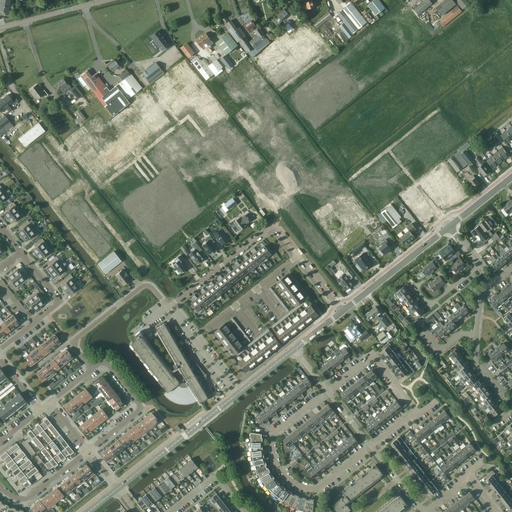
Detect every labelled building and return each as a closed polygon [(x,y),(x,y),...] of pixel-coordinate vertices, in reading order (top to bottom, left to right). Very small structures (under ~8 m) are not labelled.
[(12,0),(0,0),(0,3),(0,2),(0,10),(3,11),(3,13),(7,14),(8,9),(12,9),(12,7),(13,6),(12,6),(13,4),(11,4),(12,0)] [(306,2),(308,9),(307,9),(308,14),(313,12),(311,8),(314,7),(314,5),(316,5),(316,2),(313,3),(312,0),(306,2)] [(378,0),(374,0),(368,6),(376,16),(385,8),(378,0)] [(429,0),(425,0),(414,9),(418,15),(433,3),(429,0)] [(452,0),(444,0),(421,19),(428,27),(456,4),(452,0)] [(454,0),(462,9),(470,3),(468,0),(454,0)] [(355,36),(370,24),(351,3),(337,14),(344,23),(339,26),(333,18),(317,31),(334,52),(354,36),(355,36)] [(457,5),(438,21),(443,27),(462,11),(457,5)] [(277,15),(279,17),(276,19),(280,23),(282,20),(289,15),(284,9),(277,15)] [(315,30),(332,17),(328,11),(310,25),(315,30)] [(364,16),(369,22),(372,20),(367,13),(364,16)] [(245,25),(250,32),(251,32),(254,30),(258,36),(250,42),(239,27),(237,29),(231,20),(228,22),(225,25),(224,25),(237,42),(239,42),(247,53),(248,52),(252,58),(270,42),(267,39),(259,26),(257,27),(252,21),(245,25)] [(158,31),(151,36),(153,40),(154,40),(153,41),(155,45),(156,44),(159,47),(161,50),(168,45),(158,31)] [(206,33),(201,37),(210,48),(212,47),(208,42),(211,40),(209,37),(209,36),(209,35),(208,35),(208,34),(207,34),(207,33),(206,33)] [(216,43),(225,55),(226,55),(238,46),(228,33),(216,43)] [(210,48),(201,37),(196,40),(201,47),(204,45),(208,50),(210,48)] [(187,43),(181,48),(189,57),(194,53),(187,43)] [(233,65),(226,55),(225,55),(220,59),(228,69),(233,65)] [(193,63),(206,80),(214,74),(208,66),(203,59),(202,60),(199,58),(193,63)] [(216,76),(224,69),(217,59),(208,66),(214,74),(216,76)] [(106,66),(109,70),(110,69),(112,71),(116,68),(119,70),(121,68),(118,65),(120,63),(118,61),(115,63),(114,61),(111,64),(110,62),(106,66)] [(142,73),(150,84),(164,73),(156,62),(142,73)] [(130,74),(126,70),(119,76),(122,81),(130,74)] [(107,87),(106,87),(96,74),(92,77),(87,71),(81,76),(113,116),(129,103),(116,86),(110,91),(107,87)] [(118,84),(124,92),(129,98),(142,88),(131,74),(130,74),(122,81),(118,84)] [(61,90),(63,92),(68,89),(69,91),(70,90),(72,88),(67,82),(66,83),(63,79),(56,85),(61,90)] [(45,96),(47,94),(43,89),(41,91),(36,84),(29,89),(36,98),(42,93),(45,96)] [(72,88),(70,90),(78,99),(83,95),(75,86),(72,88)] [(9,95),(0,102),(0,110),(1,112),(5,108),(8,111),(11,109),(9,105),(10,104),(11,105),(14,102),(15,103),(18,101),(14,96),(11,98),(9,95)] [(76,121),(78,124),(85,118),(79,110),(79,111),(78,111),(77,111),(77,112),(76,113),(80,118),(76,121)] [(0,130),(11,122),(5,115),(0,119),(0,130)] [(25,147),(45,131),(38,123),(19,138),(25,147)] [(500,136),(506,143),(507,144),(510,141),(510,140),(511,138),(506,131),(506,130),(503,133),(503,134),(500,136)] [(475,162),(465,150),(470,146),(467,142),(457,150),(470,166),(475,162)] [(503,147),(502,147),(499,149),(500,150),(498,152),(503,159),(504,160),(507,158),(506,157),(509,155),(503,147)] [(492,156),(498,164),(498,165),(501,162),(501,161),(503,159),(498,152),(497,151),(494,154),(495,155),(492,156)] [(458,152),(448,160),(457,172),(463,167),(468,164),(458,152)] [(486,161),(493,169),(496,167),(495,166),(498,164),(492,156),(488,158),(489,159),(486,161)] [(480,166),(478,168),(480,171),(479,172),(482,176),(484,175),(489,171),(477,157),(475,159),(480,166)] [(467,179),(469,182),(474,188),(480,184),(475,177),(473,175),(467,179)] [(0,202),(1,202),(3,204),(1,205),(11,198),(10,198),(4,191),(0,194),(0,202)] [(236,204),(232,198),(225,205),(229,210),(236,204)] [(503,208),(501,210),(503,214),(506,217),(508,214),(509,215),(511,212),(511,200),(502,207),(503,208)] [(6,219),(19,209),(13,203),(14,202),(5,209),(6,208),(8,210),(4,214),(5,215),(5,216),(6,219)] [(391,205),(381,213),(393,228),(401,221),(399,218),(401,217),(391,205)] [(24,216),(19,209),(6,219),(9,222),(10,221),(11,223),(15,220),(17,222),(15,223),(16,223),(25,216),(24,216)] [(237,226),(233,229),(236,232),(239,230),(240,230),(246,225),(245,224),(250,220),(246,215),(241,219),(240,218),(234,222),(237,226)] [(482,221),(478,224),(489,237),(490,235),(494,241),(495,241),(500,237),(496,233),(493,235),(490,231),(491,230),(498,224),(491,216),(483,222),(482,221)] [(20,237),(33,227),(28,221),(28,220),(19,227),(20,226),(22,229),(18,232),(19,233),(19,234),(20,237)] [(411,233),(416,229),(412,223),(407,227),(409,230),(399,238),(404,245),(415,237),(411,233)] [(489,237),(478,224),(477,225),(474,227),(475,228),(469,233),(473,237),(477,234),(481,239),(476,243),(479,248),(480,248),(485,244),(484,243),(490,238),(489,237)] [(227,232),(222,226),(220,228),(221,229),(214,235),(217,238),(216,239),(218,242),(219,241),(222,245),(229,239),(224,234),(227,232)] [(38,237),(37,235),(39,234),(38,234),(33,227),(20,237),(24,240),(24,239),(25,241),(29,238),(31,240),(30,241),(32,240),(33,241),(38,237)] [(209,253),(210,255),(217,249),(212,243),(214,242),(210,236),(205,240),(206,242),(202,245),(209,253)] [(35,255),(47,245),(42,239),(42,238),(33,245),(35,244),(36,247),(32,250),(34,251),(33,252),(35,255)] [(382,246),(379,248),(384,254),(391,249),(389,246),(390,245),(386,239),(380,244),(382,246)] [(363,243),(355,249),(357,252),(362,249),(365,246),(363,243)] [(45,258),(44,259),(53,252),(47,245),(35,255),(38,258),(38,257),(40,259),(44,256),(45,258)] [(199,253),(201,251),(196,245),(194,247),(196,249),(189,254),(191,257),(191,258),(192,260),(193,259),(197,264),(199,263),(202,261),(202,260),(204,259),(199,253)] [(266,257),(272,252),(267,246),(266,247),(264,246),(260,249),(266,257)] [(450,246),(439,254),(445,261),(450,257),(453,260),(458,256),(450,246)] [(266,257),(260,249),(257,252),(254,248),(255,247),(254,247),(253,249),(263,262),(264,262),(262,260),(266,257)] [(501,249),(509,260),(511,257),(511,253),(508,249),(505,251),(502,248),(501,249)] [(255,253),(252,256),(259,266),(263,262),(253,249),(251,250),(252,250),(255,253)] [(499,257),(504,264),(509,260),(501,249),(499,251),(502,254),(499,257)] [(114,251),(98,264),(105,274),(121,261),(114,251)] [(364,253),(355,260),(364,270),(372,264),(364,253)] [(246,254),(244,255),(253,267),(257,264),(259,266),(252,256),(248,258),(245,255),(246,254)] [(180,273),(187,268),(182,262),(184,260),(180,255),(176,259),(178,261),(173,265),(180,273)] [(246,260),(243,263),(249,270),(253,267),(244,255),(242,257),(243,256),(246,260)] [(491,257),(499,268),(504,264),(499,257),(496,259),(493,255),(491,257)] [(47,270),(49,273),(61,264),(56,257),(57,256),(56,256),(47,263),(49,262),(51,265),(46,268),(48,270),(47,270)] [(488,265),(494,272),(499,268),(491,257),(489,258),(492,262),(488,265)] [(460,258),(450,266),(456,273),(461,269),(463,272),(468,268),(460,258)] [(249,270),(243,263),(240,265),(237,261),(238,261),(237,261),(236,262),(245,274),(249,270)] [(245,274),(236,262),(234,263),(234,264),(235,263),(238,267),(235,269),(241,277),(245,274)] [(438,268),(433,262),(423,269),(424,270),(422,272),(425,276),(427,274),(428,275),(425,277),(428,280),(433,275),(431,273),(438,268)] [(60,276),(59,277),(58,277),(68,270),(67,270),(61,264),(49,273),(52,276),(52,275),(54,277),(58,274),(60,276)] [(241,277),(235,269),(231,272),(228,268),(229,267),(227,269),(237,281),(241,277)] [(21,270),(22,271),(23,272),(20,273),(17,269),(15,271),(15,270),(11,272),(21,284),(28,279),(29,280),(29,279),(22,270),(21,270)] [(229,274),(226,276),(232,284),(237,281),(227,269),(225,270),(226,270),(229,274)] [(123,285),(130,280),(127,277),(128,276),(125,272),(124,273),(122,270),(115,275),(123,285)] [(439,275),(428,283),(434,291),(445,283),(442,279),(445,277),(440,270),(437,273),(439,275)] [(348,271),(338,279),(339,281),(339,283),(340,284),(342,285),(346,290),(353,284),(348,279),(352,276),(348,271)] [(8,281),(12,287),(15,290),(21,284),(11,272),(9,275),(10,275),(8,277),(11,281),(9,283),(8,281)] [(62,282),(62,281),(63,280),(65,283),(61,286),(62,288),(63,291),(76,282),(70,275),(71,274),(62,281),(62,282)] [(232,284),(226,276),(223,279),(220,275),(221,274),(220,274),(219,275),(228,287),(232,284)] [(228,287),(219,275),(217,277),(218,276),(221,280),(218,283),(224,291),(228,287)] [(293,283),(287,275),(276,283),(283,291),(293,283)] [(224,291),(218,283),(214,285),(211,281),(212,281),(210,282),(221,296),(220,294),(224,291)] [(82,288),(81,288),(76,282),(63,291),(66,294),(67,293),(68,295),(72,292),(74,294),(73,295),(82,288)] [(221,296),(210,282),(208,284),(209,283),(212,287),(209,289),(217,299),(221,296)] [(283,291),(289,298),(299,290),(293,283),(283,291)] [(217,299),(209,289),(206,292),(203,288),(204,288),(203,287),(202,289),(212,303),(217,299)] [(401,297),(409,291),(407,288),(405,289),(403,287),(397,292),(394,294),(396,296),(397,295),(399,298),(401,297)] [(500,293),(505,300),(507,302),(509,301),(507,298),(510,296),(504,288),(501,290),(502,291),(500,293)] [(37,290),(30,295),(40,308),(42,305),(42,304),(44,303),(40,299),(43,297),(44,299),(44,298),(43,297),(45,295),(42,290),(39,292),(37,289),(37,290)] [(204,294),(201,296),(208,306),(212,303),(202,289),(200,290),(201,290),(204,294)] [(299,290),(289,298),(295,306),(305,298),(299,290)] [(411,294),(409,291),(401,297),(403,300),(400,302),(402,304),(411,297),(410,295),(411,294)] [(507,302),(505,300),(500,293),(498,295),(497,294),(494,296),(500,304),(503,301),(506,304),(507,302)] [(208,306),(201,296),(197,299),(194,295),(195,294),(193,296),(204,309),(203,307),(207,304),(208,306)] [(40,308),(30,295),(23,301),(23,300),(30,309),(29,308),(31,306),(34,310),(36,309),(40,308)] [(204,309),(193,296),(191,297),(192,297),(195,300),(192,303),(200,313),(204,309)] [(492,299),(490,301),(497,310),(502,306),(500,304),(494,296),(491,298),(492,299)] [(411,297),(402,304),(404,306),(405,305),(407,308),(417,301),(415,298),(413,299),(411,297)] [(419,303),(417,301),(407,308),(409,312),(408,312),(410,314),(419,307),(417,304),(419,303)] [(456,304),(464,315),(469,311),(464,304),(461,307),(458,303),(456,304)] [(454,312),(459,319),(464,315),(456,304),(454,306),(457,310),(454,312)] [(306,308),(314,318),(318,315),(310,305),(306,308)] [(376,307),(371,311),(379,321),(379,322),(384,329),(389,324),(384,317),(383,318),(381,317),(380,318),(377,315),(380,312),(376,307)] [(421,309),(419,307),(410,314),(411,316),(414,314),(417,317),(425,311),(422,308),(421,309)] [(306,308),(299,314),(307,324),(314,318),(306,308)] [(511,310),(510,312),(503,318),(507,323),(511,319),(511,314),(511,315),(511,314),(511,310)] [(379,321),(371,311),(366,314),(370,320),(373,318),(375,321),(374,322),(376,324),(379,322),(379,321)] [(448,316),(451,319),(452,321),(453,321),(454,323),(459,319),(454,312),(451,315),(448,311),(445,313),(448,316)] [(7,317),(14,326),(19,323),(11,313),(7,317)] [(307,324),(299,314),(291,320),(299,330),(307,324)] [(446,323),(451,330),(457,326),(454,323),(453,321),(452,321),(451,319),(448,316),(446,317),(449,321),(446,323)] [(3,320),(4,322),(10,330),(14,326),(7,317),(3,320)] [(299,330),(291,320),(284,326),(292,336),(299,330)] [(0,324),(0,325),(6,333),(10,330),(4,322),(0,324)] [(438,323),(446,334),(451,330),(446,323),(443,326),(440,322),(438,323)] [(168,391),(164,393),(165,395),(167,396),(168,397),(169,398),(170,399),(171,399),(172,400),(174,401),(176,402),(177,402),(179,403),(181,403),(183,403),(184,403),(186,403),(188,403),(190,403),(191,403),(192,402),(194,402),(195,401),(197,400),(197,399),(198,399),(199,400),(206,394),(204,392),(206,388),(208,384),(205,383),(206,378),(206,374),(203,375),(203,374),(202,375),(202,374),(202,373),(204,373),(200,368),(195,362),(193,365),(188,363),(165,323),(157,328),(159,331),(158,332),(159,332),(177,362),(174,365),(176,368),(178,367),(179,368),(178,369),(177,369),(176,370),(175,371),(175,372),(174,373),(174,374),(168,367),(167,368),(162,362),(164,361),(158,354),(157,355),(154,352),(156,351),(150,343),(148,344),(141,336),(143,335),(140,331),(136,334),(138,338),(131,343),(164,384),(163,385),(168,391)] [(446,334),(438,323),(436,325),(437,326),(433,330),(435,332),(436,332),(441,338),(446,334)] [(215,332),(221,340),(231,332),(225,324),(215,332)] [(292,336),(284,326),(276,332),(284,342),(292,336)] [(351,342),(358,336),(362,341),(370,335),(370,334),(366,330),(366,329),(361,333),(355,326),(352,328),(351,326),(346,330),(348,333),(345,335),(351,342)] [(383,344),(389,339),(383,331),(377,336),(383,344)] [(221,340),(227,347),(237,339),(231,332),(221,340)] [(54,334),(50,338),(56,345),(60,342),(54,334)] [(273,335),(265,341),(273,351),(281,345),(273,335)] [(50,338),(45,341),(51,349),(56,345),(50,338)] [(227,347),(233,355),(243,347),(237,339),(227,347)] [(45,341),(41,344),(47,352),(51,349),(45,341)] [(273,351),(265,341),(257,347),(265,357),(273,351)] [(382,358),(393,350),(389,346),(390,345),(388,343),(383,347),(385,349),(382,351),(384,354),(381,357),(382,358)] [(511,348),(509,345),(507,347),(504,343),(501,345),(500,344),(498,346),(504,354),(507,351),(509,354),(511,351),(511,348)] [(41,344),(37,348),(43,355),(47,352),(41,344)] [(338,349),(348,362),(350,360),(347,357),(350,355),(349,353),(346,350),(348,349),(346,345),(345,345),(344,345),(343,345),(338,349)] [(494,351),(499,358),(501,360),(503,359),(501,356),(504,354),(498,346),(495,348),(496,349),(494,351)] [(257,347),(250,353),(258,363),(265,357),(257,347)] [(37,348),(33,351),(39,359),(43,355),(37,348)] [(335,354),(341,361),(344,359),(347,363),(348,362),(338,349),(338,348),(333,352),(335,354)] [(386,357),(389,360),(398,352),(395,348),(393,350),(382,358),(383,360),(386,357)] [(61,353),(68,360),(72,357),(66,349),(61,353)] [(455,349),(449,355),(446,357),(448,359),(450,357),(453,360),(461,353),(459,351),(457,352),(455,349)] [(33,351),(28,354),(35,362),(39,359),(33,351)] [(499,358),(494,351),(491,353),(490,351),(488,354),(494,362),(497,359),(499,362),(501,360),(499,358)] [(329,355),(331,357),(340,368),(341,367),(338,364),(341,361),(335,354),(333,352),(329,355)] [(398,352),(389,360),(391,363),(388,366),(389,367),(399,358),(402,357),(398,352)] [(57,356),(63,364),(68,360),(61,353),(57,356)] [(250,353),(242,359),(250,369),(258,363),(250,353)] [(454,367),(463,359),(462,357),(463,356),(461,353),(453,360),(455,363),(452,365),(454,367)] [(35,362),(28,354),(24,358),(30,366),(35,362)] [(53,359),(59,367),(63,364),(57,356),(53,359)] [(338,369),(340,368),(331,357),(327,361),(333,368),(336,366),(338,369)] [(393,365),(395,368),(403,363),(399,358),(389,367),(390,368),(393,365)] [(49,363),(55,371),(59,367),(53,359),(49,363)] [(250,369),(242,359),(238,362),(246,372),(250,369)] [(457,372),(468,363),(466,361),(465,362),(463,359),(454,367),(455,369),(458,367),(460,370),(457,372)] [(330,370),(333,368),(327,361),(323,364),(331,375),(333,374),(330,370)] [(394,374),(395,375),(409,365),(405,361),(403,363),(395,368),(398,371),(394,374)] [(45,366),(51,374),(55,371),(49,363),(45,366)] [(469,364),(468,363),(457,372),(460,375),(459,376),(460,378),(470,371),(468,368),(469,367),(467,365),(469,364)] [(330,376),(331,375),(323,364),(318,368),(324,375),(327,372),(330,376)] [(407,377),(408,377),(414,372),(409,365),(395,375),(396,377),(400,374),(402,377),(405,375),(407,377)] [(40,369),(46,377),(51,374),(45,366),(40,369)] [(42,381),(46,377),(40,369),(36,373),(42,381)] [(367,374),(373,382),(378,378),(372,370),(367,374)] [(465,382),(475,375),(473,372),(471,373),(470,371),(460,378),(461,380),(462,379),(465,382)] [(369,385),(373,382),(367,374),(363,377),(369,385)] [(477,377),(475,375),(465,382),(468,385),(467,386),(468,388),(479,379),(477,380),(476,378),(477,377)] [(95,383),(98,387),(106,381),(102,377),(95,383)] [(302,381),(310,391),(312,390),(309,387),(312,384),(306,377),(302,381)] [(364,389),(369,385),(363,377),(358,381),(364,389)] [(481,382),(479,379),(468,388),(470,387),(471,389),(474,387),(476,390),(484,383),(482,381),(481,382)] [(98,387),(101,391),(109,385),(106,381),(98,387)] [(298,384),(303,391),(306,389),(309,393),(310,391),(302,381),(298,384)] [(360,392),(364,389),(358,381),(354,384),(360,392)] [(477,397),(487,389),(485,387),(486,386),(484,383),(476,390),(478,393),(476,395),(477,397)] [(293,387),(302,398),(303,397),(301,394),(303,391),(298,384),(293,387)] [(355,396),(360,392),(354,384),(349,388),(355,396)] [(105,396),(113,389),(109,385),(101,391),(105,396)] [(289,391),(295,398),(298,396),(301,399),(302,398),(293,387),(289,391)] [(351,399),(355,396),(349,388),(345,391),(351,399)] [(81,392),(87,400),(91,396),(85,389),(81,392)] [(108,400),(116,394),(113,389),(105,396),(108,400)] [(482,401),(492,393),(490,391),(489,392),(487,389),(477,397),(479,399),(481,397),(484,400),(482,401)] [(285,394),(293,405),(295,404),(292,400),(295,398),(289,391),(285,394)] [(346,403),(351,399),(345,391),(340,395),(346,403)] [(77,395),(83,403),(87,400),(81,392),(77,395)] [(27,402),(19,393),(12,399),(19,408),(27,402)] [(492,394),(492,393),(482,401),(485,404),(482,406),(484,408),(493,400),(491,398),(492,397),(491,395),(492,394)] [(111,404),(119,398),(116,394),(108,400),(111,404)] [(281,397),(286,405),(289,402),(292,406),(293,405),(285,394),(281,397)] [(77,395),(72,399),(78,407),(83,403),(77,395)] [(284,407),(286,405),(281,397),(276,401),(285,412),(286,410),(284,407)] [(123,402),(119,398),(111,404),(115,409),(123,402)] [(19,408),(12,399),(4,405),(11,414),(19,408)] [(72,399),(68,402),(74,410),(78,407),(72,399)] [(495,403),(493,400),(484,408),(485,410),(488,408),(490,411),(498,405),(496,402),(495,403)] [(272,404),(278,411),(281,409),(284,413),(285,412),(276,401),(272,404)] [(397,412),(402,408),(396,401),(391,404),(397,412)] [(74,410),(68,402),(64,406),(70,413),(74,410)] [(268,407),(277,418),(278,417),(275,414),(278,411),(272,404),(268,407)] [(393,415),(397,412),(391,404),(387,408),(393,415)] [(11,414),(4,405),(0,408),(0,415),(4,420),(11,414)] [(336,415),(328,405),(323,408),(330,416),(331,418),(336,415)] [(500,407),(498,405),(490,411),(493,414),(490,416),(492,418),(494,416),(501,411),(499,408),(500,407)] [(264,411),(270,418),(272,416),(275,419),(277,418),(268,407),(264,411)] [(319,412),(325,420),(330,416),(323,408),(319,412)] [(388,419),(393,415),(387,408),(382,411),(388,419)] [(101,409),(97,412),(103,420),(107,416),(101,409)] [(259,414),(268,425),(270,424),(267,420),(270,418),(264,411),(259,414)] [(378,415),(384,423),(388,419),(382,411),(378,415)] [(446,421),(450,418),(445,411),(440,414),(446,421)] [(97,412),(92,415),(99,423),(103,420),(97,412)] [(314,415),(321,423),(325,420),(319,412),(314,415)] [(151,413),(147,416),(153,424),(155,426),(159,423),(158,421),(151,413)] [(267,426),(268,425),(259,414),(255,418),(261,425),(264,423),(267,426)] [(442,425),(446,421),(440,414),(436,417),(442,425)] [(88,419),(94,427),(99,423),(92,415),(88,419)] [(322,426),(321,423),(314,415),(310,419),(316,427),(318,429),(322,426)] [(373,418),(380,426),(384,423),(378,415),(373,418)] [(153,424),(147,416),(143,420),(149,427),(151,429),(155,426),(153,424)] [(367,420),(369,422),(375,430),(380,426),(373,418),(372,416),(367,420)] [(39,424),(44,430),(48,427),(56,437),(60,434),(46,417),(43,420),(43,421),(39,424)] [(432,421),(438,428),(442,425),(436,417),(432,421)] [(84,422),(90,430),(94,427),(88,419),(84,422)] [(318,429),(316,427),(310,419),(306,422),(312,430),(314,433),(318,429)] [(151,429),(149,427),(143,420),(139,423),(145,431),(146,433),(151,429)] [(433,431),(438,428),(432,421),(428,424),(433,431)] [(86,433),(90,430),(84,422),(79,426),(86,433)] [(301,426),(307,434),(312,430),(306,422),(301,426)] [(370,433),(375,430),(369,422),(364,426),(370,433)] [(31,431),(36,436),(40,433),(48,443),(52,440),(44,430),(39,424),(38,423),(35,426),(35,427),(31,431)] [(134,426),(140,434),(145,431),(139,423),(134,426)] [(423,427),(429,435),(433,431),(428,424),(423,427)] [(130,430),(136,438),(140,434),(134,426),(130,430)] [(297,430),(303,437),(307,434),(301,426),(297,430)] [(419,431),(425,438),(429,435),(423,427),(419,431)] [(28,434),(23,437),(28,443),(32,439),(40,449),(44,446),(36,436),(31,431),(31,430),(27,433),(28,434)] [(132,441),(136,438),(130,430),(126,433),(132,441)] [(292,433),(298,441),(303,437),(297,430),(292,433)] [(419,431),(415,434),(420,442),(425,438),(419,431)] [(128,444),(132,441),(126,433),(122,436),(128,444)] [(262,443),(262,438),(261,438),(262,434),(250,433),(250,438),(249,438),(249,443),(261,443),(262,443)] [(294,444),(298,441),(292,433),(288,437),(294,444)] [(61,452),(65,457),(69,454),(70,455),(74,452),(60,434),(56,437),(65,448),(61,452)] [(354,447),(358,443),(352,435),(348,439),(354,447)] [(123,448),(128,444),(122,436),(117,440),(123,448)] [(393,449),(401,443),(403,441),(400,436),(390,444),(393,449)] [(296,446),(294,444),(288,437),(283,440),(286,443),(284,445),(285,452),(291,450),(296,446)] [(343,442),(349,450),(354,447),(348,439),(343,442)] [(113,443),(119,451),(123,448),(117,440),(113,443)] [(53,458),(57,463),(61,460),(62,461),(66,458),(65,457),(61,452),(53,441),(49,444),(57,454),(53,458)] [(397,453),(404,447),(407,445),(403,441),(401,443),(393,449),(397,453)] [(9,455),(19,447),(16,443),(15,444),(15,442),(11,445),(12,446),(0,455),(0,456),(2,460),(3,459),(7,463),(12,459),(9,455)] [(339,446),(345,454),(349,450),(343,442),(339,446)] [(476,450),(470,442),(465,446),(471,453),(476,450)] [(109,446),(115,454),(119,451),(113,443),(109,446)] [(263,450),(262,446),(261,446),(261,443),(249,443),(250,447),(249,447),(249,452),(250,452),(262,450),(263,450)] [(400,457),(407,451),(410,449),(407,445),(404,447),(397,453),(400,457)] [(111,458),(115,454),(109,446),(105,450),(111,458)] [(334,449),(340,457),(345,454),(339,446),(334,449)] [(467,457),(471,453),(465,446),(461,449),(467,457)] [(44,464),(49,470),(53,466),(54,467),(58,464),(57,463),(53,458),(47,450),(45,448),(45,447),(41,450),(49,460),(44,464)] [(463,460),(467,457),(461,449),(459,447),(455,450),(463,460)] [(330,453),(336,461),(340,457),(334,449),(330,453)] [(100,453),(106,461),(111,458),(105,450),(100,453)] [(264,458),(263,453),(262,454),(262,450),(250,452),(251,457),(250,457),(251,461),(252,461),(263,458),(264,458)] [(459,463),(463,460),(455,450),(451,454),(459,463)] [(22,451),(12,459),(7,463),(6,464),(9,468),(10,467),(13,471),(18,467),(15,463),(25,455),(22,451)] [(325,457),(331,464),(336,461),(330,453),(328,451),(323,454),(325,457)] [(403,461),(411,455),(407,451),(400,457),(403,461)] [(413,454),(411,455),(403,461),(407,466),(414,460),(417,458),(413,454)] [(454,467),(459,463),(451,454),(447,457),(448,459),(454,467)] [(327,468),(331,464),(325,457),(321,460),(327,468)] [(186,462),(193,470),(194,470),(193,469),(194,468),(195,469),(198,467),(191,458),(188,460),(188,461),(187,462),(186,462)] [(267,465),(265,461),(264,461),(263,458),(252,461),(253,466),(254,470),(255,470),(266,466),(267,465)] [(417,458),(414,460),(407,466),(410,470),(420,462),(417,458)] [(18,467),(13,471),(12,472),(15,476),(16,475),(19,479),(25,475),(21,471),(32,462),(29,459),(18,467)] [(450,470),(454,467),(448,459),(444,463),(450,470)] [(316,464),(322,471),(327,468),(321,460),(316,464)] [(438,464),(446,474),(450,470),(444,463),(442,460),(438,464)] [(182,465),(189,474),(189,473),(190,472),(190,473),(193,470),(186,462),(184,464),(184,465),(183,466),(182,465)] [(414,474),(421,468),(423,466),(420,462),(410,470),(414,474)] [(82,468),(88,476),(90,478),(95,474),(92,470),(91,471),(86,464),(82,468)] [(312,467),(310,464),(310,465),(307,467),(304,470),(302,473),(309,477),(311,475),(313,479),(318,475),(312,467)] [(312,467),(318,475),(322,471),(316,464),(312,467)] [(178,469),(184,477),(185,477),(184,477),(185,476),(186,476),(189,474),(182,465),(179,468),(180,468),(178,469)] [(270,472),(268,468),(267,468),(266,466),(255,470),(257,474),(256,475),(258,479),(259,478),(269,473),(270,472)] [(335,508),(334,508),(337,511),(347,511),(351,509),(346,503),(383,474),(377,466),(374,468),(373,466),(367,471),(368,473),(363,477),(362,475),(356,480),(357,482),(352,485),(351,484),(345,489),(346,490),(343,492),(346,496),(342,498),(332,506),(333,506),(335,508)] [(423,466),(421,468),(414,474),(417,478),(424,472),(427,471),(423,466)] [(28,478),(38,470),(35,467),(25,475),(19,479),(18,480),(21,484),(22,483),(26,487),(31,483),(32,484),(42,476),(32,484),(28,478)] [(82,468),(78,471),(84,479),(88,476),(82,468)] [(173,472),(180,481),(180,480),(181,479),(181,480),(184,477),(178,469),(175,471),(175,472),(174,473),(173,472)] [(73,475),(80,482),(84,479),(78,471),(73,475)] [(485,488),(497,479),(493,475),(495,474),(493,471),(485,478),(486,480),(485,481),(488,484),(484,487),(485,488)] [(169,476),(175,485),(176,484),(175,484),(176,483),(177,483),(180,481),(173,472),(170,475),(171,475),(169,476)] [(420,482),(428,477),(424,472),(417,478),(420,482)] [(274,478),(272,475),(271,475),(269,473),(259,478),(262,482),(261,483),(264,487),(264,486),(274,479),(274,478)] [(73,475),(69,478),(75,486),(80,482),(73,475)] [(164,479),(171,488),(171,487),(172,486),(172,487),(175,485),(169,476),(166,478),(166,479),(165,480),(164,479)] [(424,487),(431,481),(428,477),(420,482),(424,487)] [(65,481),(71,489),(75,486),(69,478),(65,481)] [(160,483),(166,492),(167,491),(166,491),(167,490),(168,490),(171,488),(164,479),(161,482),(162,482),(160,483)] [(280,484),(276,481),(274,479),(264,486),(267,490),(270,494),(271,493),(279,485),(280,484)] [(427,491),(434,485),(437,483),(433,479),(431,481),(424,487),(427,491)] [(490,487),(492,490),(500,484),(497,479),(485,488),(486,490),(490,487)] [(67,493),(71,489),(65,481),(60,485),(67,493)] [(155,487),(162,495),(162,494),(163,493),(163,494),(166,492),(160,483),(157,485),(157,486),(156,487),(155,486),(155,487)] [(430,495),(438,489),(440,488),(437,483),(434,485),(427,491),(430,495)] [(491,496),(492,497),(504,488),(500,484),(492,490),(495,493),(491,496)] [(286,489),(282,486),(281,487),(279,485),(271,493),(274,496),(274,497),(278,500),(278,499),(285,490),(286,489)] [(151,490),(157,499),(158,499),(157,498),(158,497),(159,498),(162,495),(155,487),(152,489),(153,489),(151,491),(151,490)] [(52,491),(59,499),(63,496),(57,488),(52,491)] [(504,488),(492,497),(493,499),(497,496),(499,499),(507,493),(504,488)] [(146,494),(153,502),(153,501),(154,500),(154,501),(157,499),(151,490),(148,492),(148,493),(147,494),(146,493),(146,494)] [(292,493),(288,491),(287,492),(285,490),(278,499),(282,502),(286,505),(286,504),(292,494),(292,493)] [(52,491),(48,494),(54,502),(59,499),(52,491)] [(471,503),(475,499),(470,492),(465,495),(471,503)] [(214,504),(221,498),(217,493),(208,501),(212,505),(214,504)] [(498,505),(499,506),(511,497),(507,493),(499,499),(502,502),(498,505)] [(44,498),(50,506),(54,502),(48,494),(44,498)] [(142,497),(148,506),(149,506),(148,505),(149,504),(150,505),(153,502),(146,494),(143,496),(144,497),(142,498),(142,497)] [(299,496),(295,494),(294,495),(292,494),(286,504),(290,506),(290,507),(294,509),(295,508),(299,497),(299,496)] [(395,511),(398,510),(399,511),(405,507),(404,505),(406,503),(400,495),(378,511),(395,511)] [(467,506),(471,503),(465,495),(461,499),(467,506)] [(139,500),(137,502),(143,509),(145,508),(146,508),(148,506),(142,497),(139,500)] [(306,498),(302,497),(302,498),(299,497),(295,508),(299,510),(304,511),(306,499),(306,498)] [(504,505),(507,508),(511,503),(511,498),(511,497),(499,506),(500,508),(504,505)] [(44,498),(40,501),(46,509),(50,506),(44,498)] [(217,508),(224,503),(221,498),(214,504),(217,508)] [(313,511),(314,499),(309,499),(309,500),(306,499),(304,511),(308,511),(313,511)] [(463,509),(467,506),(461,499),(457,502),(463,509)] [(35,505),(41,511),(45,511),(47,511),(46,509),(40,501),(35,505)] [(0,511),(5,511),(8,506),(9,505),(4,503),(4,504),(1,502),(0,504),(0,511)] [(457,511),(459,511),(463,509),(457,502),(453,505),(457,511)] [(216,511),(221,511),(228,507),(224,503),(217,508),(215,510),(216,511)]
